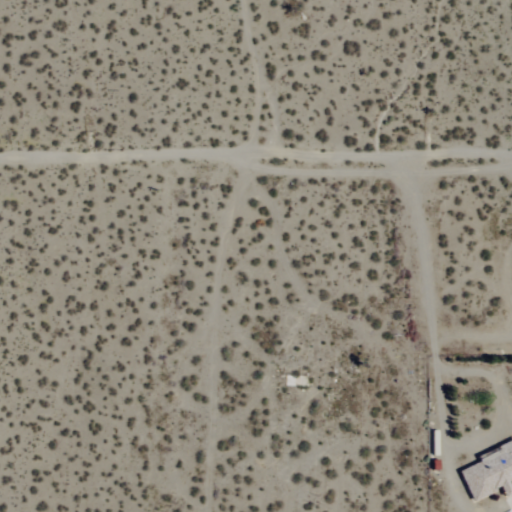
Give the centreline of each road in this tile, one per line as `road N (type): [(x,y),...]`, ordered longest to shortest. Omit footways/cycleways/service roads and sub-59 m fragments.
road 1 (residential): [(511,154),(0,154)]
road 2 (track): [(401,154),(420,239),(444,454),(470,511)]
